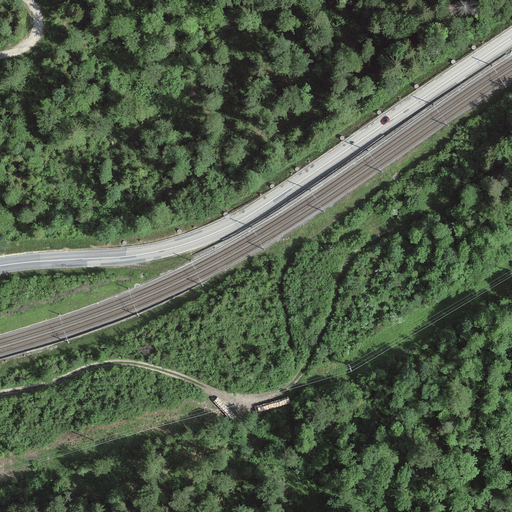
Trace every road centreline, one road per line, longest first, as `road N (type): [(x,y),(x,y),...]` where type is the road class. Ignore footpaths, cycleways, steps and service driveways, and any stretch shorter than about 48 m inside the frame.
road 1 (track): [(0,394),(124,364),(237,401),(278,395),(307,367),(341,278),(366,246),(511,166)]
road 2 (primary): [(0,265),(137,255),(227,227),(511,37)]
